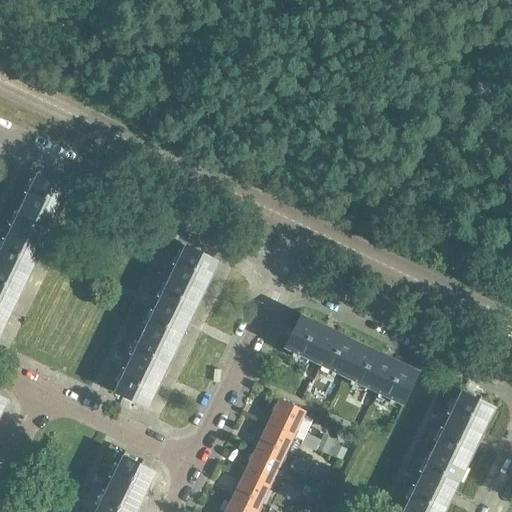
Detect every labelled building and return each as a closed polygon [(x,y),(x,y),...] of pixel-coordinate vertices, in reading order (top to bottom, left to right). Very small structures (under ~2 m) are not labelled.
[(56,222),(70,193),(71,194),(71,193),(37,176),(37,177),(38,178),(35,182),(31,180),(30,183),(34,185),(24,206),(56,222)] [(24,206),(20,214),(16,212),(15,215),(19,217),(1,253),(0,252),(0,265),(29,280),(56,222),(24,206)] [(204,293),(217,264),(218,264),(219,263),(184,247),(184,248),(185,249),(183,253),(179,251),(177,254),(181,256),(171,277),(204,293)] [(0,265),(0,337),(1,339),(2,338),(1,337),(29,280),(0,265)] [(144,335),(176,351),(204,293),(171,277),(167,285),(164,283),(162,286),(166,288),(149,324),(145,322),(143,325),(147,327),(144,335)] [(302,316),(285,350),(286,350),(287,350),(294,353),(292,357),(295,359),(297,355),(333,372),(331,376),(334,377),(336,373),(343,377),(359,345),(302,317),(303,316),(302,316)] [(144,335),(140,343),(136,341),(134,344),(138,346),(121,382),(117,380),(116,383),(120,385),(116,393),(115,392),(115,393),(149,410),(149,409),(149,408),(176,351),(144,335)] [(359,345),(343,377),(352,381),(350,385),(353,386),(355,382),(391,400),(389,404),(392,405),(394,401),(401,405),(402,406),(418,372),(417,371),(417,372),(359,345)] [(461,393),(432,452),(465,468),(476,444),(482,433),(493,410),(494,410),(494,409),(478,402),(473,399),(461,393)] [(9,402),(0,397),(0,417),(7,402),(8,403),(9,402)] [(281,403),(270,427),(292,438),(304,414),(305,414),(305,413),(287,405),(281,402),(281,403)] [(270,427),(258,452),(280,463),(292,438),(270,427)] [(346,429),(339,431),(342,443),(350,441),(346,429)] [(306,434),(302,443),(316,449),(321,440),(306,434)] [(321,440),(316,449),(321,452),(326,454),(331,444),(321,439),(321,440)] [(258,452),(246,477),(268,488),(280,463),(258,452)] [(432,452),(404,509),(409,511),(443,511),(449,502),(454,491),(465,468),(432,452)] [(136,511),(155,473),(156,474),(156,473),(122,456),(122,457),(123,458),(119,465),(115,463),(114,467),(118,468),(100,504),(96,503),(95,506),(99,508),(96,511),(136,511)] [(294,458),(290,468),(304,474),(308,465),(294,458)] [(246,477),(234,502),(255,511),(256,511),(268,488),(246,477)] [(283,483),(278,492),(292,499),(296,490),(287,486),(283,483)] [(255,511),(234,502),(229,511),(255,511)]
